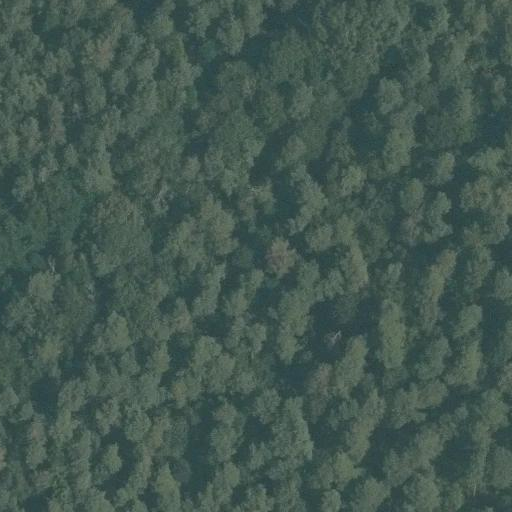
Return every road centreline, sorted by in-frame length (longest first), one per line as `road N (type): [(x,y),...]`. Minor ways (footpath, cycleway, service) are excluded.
road 1 (unclassified): [(0,316),(381,0)]
road 2 (unknown): [(0,268),(321,0)]
road 3 (track): [(373,511),(511,396)]
